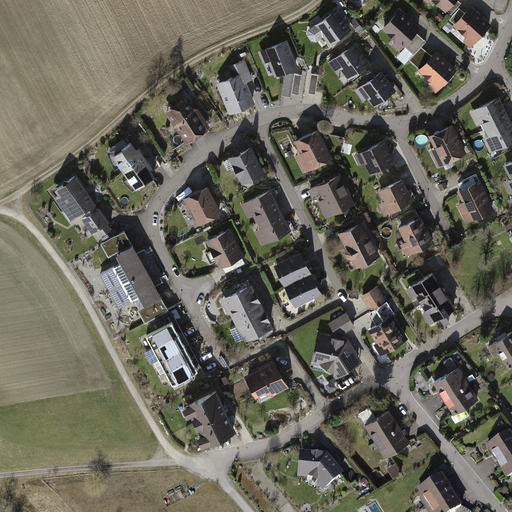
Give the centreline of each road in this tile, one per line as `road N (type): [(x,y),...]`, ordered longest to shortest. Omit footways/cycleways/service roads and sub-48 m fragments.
road 1 (track): [(319,0),(194,60),(10,198)]
road 2 (residential): [(256,120),(341,298),(283,329),(252,270)]
road 3 (track): [(184,462),(158,434),(76,284),(10,198)]
road 4 (residential): [(256,120),(170,186),(153,212),(158,246),(185,294)]
road 5 (residential): [(387,374),(275,442),(208,459)]
road 6 (track): [(184,462),(0,475)]
road 7 (residential): [(499,511),(387,374)]
road 8 (residential): [(508,298),(387,374)]
road 9 (residential): [(394,122),(322,111),(256,120)]
road 10 (residential): [(394,122),(451,240)]
